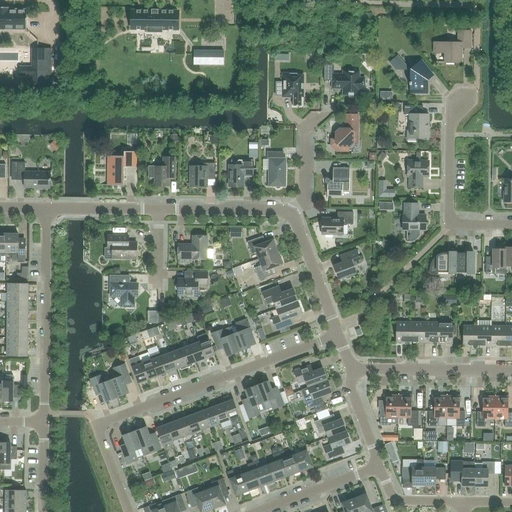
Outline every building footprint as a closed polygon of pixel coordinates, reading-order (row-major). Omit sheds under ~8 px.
[(0,29),(26,30),(26,10),(9,10),(9,8),(0,7),(0,29)] [(151,12),(131,11),(131,29),(146,29),(146,32),(162,32),(162,29),(177,29),(178,12),(158,12),(158,11),(151,11),(151,12)] [(444,63),(461,63),(462,48),(471,48),(471,31),(458,31),(458,43),(434,43),(434,53),(445,53),(444,63)] [(50,49),(37,49),(31,49),(31,85),(50,85),(50,49)] [(223,51),(194,51),(193,65),(223,66),(223,51)] [(427,80),(433,75),(421,61),(410,70),(410,94),(427,94),(427,80)] [(133,64),(134,76),(169,75),(169,63),(133,64)] [(358,89),(364,89),(364,79),(358,79),(358,72),(344,72),(343,75),(333,75),(333,66),(324,66),(324,81),(332,81),(332,88),(343,88),(343,95),(358,95),(358,89)] [(301,98),(303,98),(303,76),(297,75),(297,74),(282,74),(282,98),(293,98),(293,107),(301,107),(301,98)] [(152,89),(152,76),(132,76),(132,89),(152,89)] [(416,139),(428,139),(428,129),(431,126),(428,124),(428,115),(423,115),(423,106),(404,106),(404,115),(409,115),(409,131),(407,131),(407,140),(416,141),(416,139)] [(349,147),(353,143),(359,143),(359,114),(344,114),(344,129),(339,129),(335,133),(335,140),(331,140),(331,145),(337,151),(342,151),(342,147),(349,147)] [(53,157),(58,151),(51,145),(45,151),(53,157)] [(136,168),(136,152),(124,152),(124,156),(111,156),(111,165),(108,165),(108,177),(111,177),(111,186),(123,186),(124,168),(136,168)] [(285,186),(285,159),(283,159),(283,152),(267,152),(266,160),(269,160),(269,186),(275,186),(275,188),(276,189),(278,189),(279,189),(280,188),(281,186),(285,186)] [(175,178),(175,158),(163,157),(163,167),(155,167),(155,186),(168,186),(168,178),(175,178)] [(253,177),(253,160),(238,160),(233,165),(229,165),(229,187),(243,187),(243,177),(253,177)] [(39,189),(50,189),(50,173),(25,172),(25,163),(17,162),(17,181),(24,181),(24,188),(34,188),(34,187),(39,187),(39,189)] [(428,177),(428,162),(408,162),(408,177),(410,177),(409,188),(421,188),(421,181),(420,181),(421,177),(428,177)] [(215,177),(215,164),(199,163),(197,165),(197,167),(190,167),(190,187),(206,187),(207,179),(208,177),(215,177)] [(342,191),(349,191),(349,168),(333,168),(332,181),(330,181),(330,180),(329,180),(329,179),(328,179),(328,178),(327,178),(327,179),(326,179),(325,179),(325,180),(325,181),(325,182),(325,183),(326,183),(327,184),(327,196),(342,196),(342,191)] [(511,179),(503,179),(503,203),(511,202),(511,179)] [(498,183),(491,183),(491,192),(499,192),(498,183)] [(404,215),(403,215),(402,230),(410,230),(409,242),(412,242),(413,241),(414,241),(415,240),(419,236),(419,231),(425,231),(425,215),(416,215),(416,211),(418,211),(418,204),(404,204),(404,215)] [(353,225),(353,213),(337,212),(337,219),(322,218),(322,235),(325,235),(325,237),(326,238),(331,238),(333,237),(333,235),(343,235),(343,225),(353,225)] [(18,239),(18,235),(6,234),(6,256),(12,256),(12,261),(18,261),(18,263),(25,263),(25,240),(18,239)] [(108,235),(108,248),(113,249),(112,259),(136,259),(136,243),(128,243),(128,236),(108,235)] [(207,260),(207,237),(192,236),(192,244),(178,244),(178,259),(207,260)] [(275,246),(276,245),(274,240),(261,244),(259,238),(247,242),(251,254),(256,253),(259,259),(277,252),(275,246)] [(492,261),(485,261),(485,274),(506,274),(506,266),(505,266),(505,250),(492,249),(492,261)] [(333,266),(338,279),(356,273),(353,266),(361,263),(356,250),(340,256),(342,263),(333,266)] [(283,264),(281,258),(280,259),(277,252),(259,259),(261,266),(254,268),(259,280),(273,275),(270,269),(283,264)] [(455,274),(455,272),(456,254),(456,252),(449,252),(449,254),(448,254),(446,254),(444,254),(443,254),(441,255),(439,256),(438,256),(437,257),(435,259),(434,260),(433,261),(432,262),(432,263),(431,264),(431,265),(431,266),(430,268),(430,269),(430,271),(430,273),(438,273),(438,272),(448,272),(448,274),(455,274)] [(473,274),(474,252),(467,252),(467,254),(456,254),(455,272),(466,272),(466,274),(473,274)] [(178,280),(177,296),(186,296),(186,298),(197,299),(198,287),(200,285),(207,285),(207,273),(195,273),(195,280),(178,280)] [(122,284),(122,277),(111,277),(110,297),(118,297),(121,299),(121,307),(134,307),(134,297),(138,297),(138,284),(122,284)] [(28,293),(28,284),(7,284),(7,293),(28,293)] [(297,301),(293,289),(281,293),(279,286),(262,293),(267,305),(274,302),(276,309),(297,301)] [(28,302),(28,293),(7,293),(7,302),(28,302)] [(291,318),(302,314),(297,301),(276,309),(279,316),(272,318),(276,331),(293,324),(291,318)] [(28,311),(28,302),(7,302),(7,311),(28,311)] [(28,320),(28,311),(7,311),(7,320),(28,320)] [(157,312),(151,312),(148,312),(147,324),(157,324),(157,312)] [(245,335),(251,333),(246,319),(235,323),(238,332),(232,335),(238,352),(250,347),(245,335)] [(28,329),(28,320),(7,320),(7,329),(28,329)] [(491,347),(491,326),(491,321),(477,321),(477,326),(477,346),(485,346),(485,347),(491,347)] [(410,342),(410,322),(396,322),(395,343),(402,343),(402,342),(410,342)] [(424,344),(424,322),(410,322),(410,342),(418,342),(418,344),(424,344)] [(438,342),(438,323),(424,322),(424,344),(430,344),(430,342),(438,342)] [(453,323),(448,323),(438,323),(438,342),(446,343),(446,344),(452,344),(453,323)] [(477,346),(477,326),(463,326),(462,347),(469,347),(469,346),(477,346)] [(505,346),(505,326),(491,326),(491,347),(497,347),(497,346),(505,346)] [(232,335),(230,330),(229,327),(212,334),(216,346),(222,344),(227,356),(238,352),(232,335)] [(27,338),(28,329),(7,329),(7,338),(27,338)] [(215,355),(209,339),(207,333),(197,337),(199,342),(205,359),(215,355)] [(27,347),(27,338),(7,338),(7,347),(27,347)] [(195,362),(205,359),(199,342),(189,346),(195,362)] [(193,363),(195,362),(189,346),(180,349),(187,368),(193,366),(193,363)] [(27,357),(27,347),(7,347),(7,356),(27,357)] [(181,370),(187,368),(180,349),(170,353),(176,369),(179,368),(181,370)] [(167,373),(161,357),(159,352),(149,355),(151,360),(157,377),(160,376),(162,377),(166,376),(166,373),(167,373)] [(167,373),(176,369),(170,353),(161,357),(167,373)] [(148,380),(157,377),(151,360),(141,364),(148,380)] [(138,384),(148,380),(141,364),(132,367),(138,384)] [(124,381),(130,379),(124,365),(114,369),(117,378),(111,380),(117,397),(128,393),(124,381)] [(327,381),(322,368),(312,372),(310,366),(294,372),(298,383),(305,381),(308,388),(327,381)] [(111,380),(104,383),(101,375),(90,379),(95,392),(101,390),(105,402),(117,397),(111,380)] [(3,381),(3,402),(13,402),(13,398),(19,398),(19,385),(13,385),(13,381),(3,381)] [(256,386),(263,403),(269,400),(273,410),(283,406),(278,391),(272,393),(268,381),(256,386)] [(308,388),(301,390),(304,397),(308,409),(324,403),(321,397),(331,393),(327,381),(308,388)] [(266,410),(263,403),(256,386),(245,390),(249,402),(244,404),(249,418),(260,414),(259,413),(266,410)] [(398,417),(398,396),(386,396),(386,411),(380,411),(380,426),(388,426),(388,417),(398,417)] [(398,396),(398,417),(408,418),(408,426),(418,426),(418,411),(410,411),(411,396),(398,396)] [(446,418),(447,397),(434,397),(434,411),(428,411),(428,426),(437,426),(439,418),(446,418)] [(459,397),(448,397),(447,397),(446,418),(456,418),(456,427),(464,427),(464,412),(459,412),(459,397)] [(495,419),(495,397),(483,397),(483,412),(477,412),(477,427),(485,427),(485,418),(495,419)] [(511,412),(507,412),(507,397),(495,397),(495,419),(504,419),(504,427),(511,427),(511,412)] [(241,421),(239,416),(233,400),(223,403),(229,420),(231,425),(241,421)] [(220,423),(229,420),(223,403),(214,407),(220,423)] [(210,427),(220,423),(214,407),(204,411),(210,427)] [(201,431),(210,427),(204,411),(195,414),(201,431)] [(197,432),(201,431),(195,414),(185,418),(191,434),(192,434),(193,439),(198,437),(197,432)] [(346,431),(341,419),(332,422),(330,416),(314,422),(318,433),(325,431),(328,438),(346,431)] [(182,438),(191,434),(185,418),(175,421),(182,438)] [(172,441),(182,438),(175,421),(166,425),(172,441)] [(162,445),(172,441),(166,425),(156,428),(162,445)] [(146,427),(134,431),(141,448),(143,456),(161,449),(156,437),(150,439),(146,427)] [(143,456),(141,448),(134,431),(123,436),(127,448),(122,450),(127,464),(138,460),(137,458),(143,455),(144,458),(143,456)] [(341,447),(350,443),(346,431),(328,438),(330,445),(324,447),(328,459),(344,453),(341,447)] [(0,443),(0,463),(10,463),(10,460),(17,460),(17,447),(10,447),(11,443),(0,443)] [(312,467),(307,453),(304,444),(298,446),(300,453),(293,455),(300,473),(306,471),(305,469),(312,467)] [(439,444),(439,455),(448,454),(448,444),(439,444)] [(300,473),(293,455),(286,458),(283,451),(278,453),(286,476),(293,474),(294,475),(300,473)] [(280,479),(286,476),(278,453),(272,455),(275,462),(268,465),(274,482),(280,480),(280,479)] [(418,460),(417,462),(417,460),(402,460),(402,467),(401,477),(402,479),(412,479),(412,485),(423,486),(423,468),(424,460),(418,460)] [(274,482),(268,465),(261,468),(258,461),(252,463),(261,486),(268,483),(269,485),(274,482)] [(456,462),(456,474),(461,474),(461,486),(474,486),(475,464),(475,462),(474,462),(462,462),(456,462)] [(475,464),(474,486),(487,486),(487,474),(494,474),(494,462),(482,462),(482,464),(475,464)] [(254,488),(261,486),(252,463),(247,465),(249,472),(242,474),(249,492),(255,490),(254,488)] [(423,486),(435,486),(435,480),(445,480),(445,468),(423,468),(423,486)] [(249,492),(242,474),(235,477),(232,470),(227,472),(235,495),(243,493),(243,494),(249,492)] [(220,508),(226,506),(221,493),(227,491),(223,478),(211,483),(213,488),(206,490),(213,509),(219,506),(220,508)] [(213,509),(206,490),(200,493),(198,488),(186,492),(190,504),(197,502),(200,511),(206,511),(213,509)] [(26,491),(24,491),(5,490),(5,500),(26,500),(26,491)] [(379,511),(378,507),(371,509),(365,493),(359,495),(360,496),(354,499),(358,511),(379,511)] [(179,511),(178,509),(185,506),(180,494),(168,499),(170,504),(164,506),(165,511),(179,511)] [(358,511),(354,499),(347,501),(347,500),(341,502),(344,511),(358,511)] [(26,509),(26,500),(5,500),(5,509),(26,509)] [(165,511),(164,506),(162,501),(143,508),(144,511),(165,511)]
